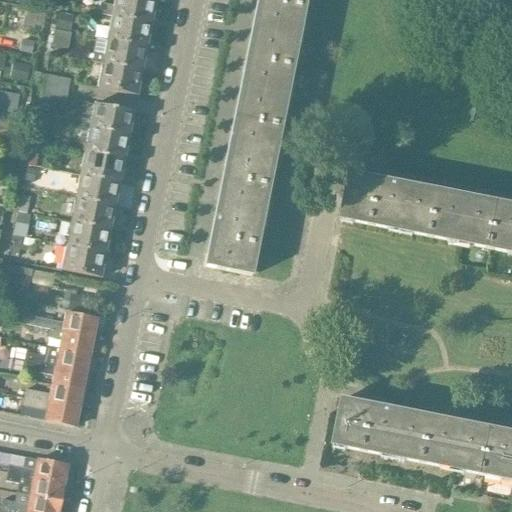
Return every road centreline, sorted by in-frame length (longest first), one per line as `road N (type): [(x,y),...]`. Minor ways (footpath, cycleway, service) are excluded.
road 1 (residential): [(385,511),(102,453)]
road 2 (residential): [(136,278),(187,0)]
road 3 (residential): [(325,202),(304,309),(136,278)]
road 4 (residential): [(102,453),(136,278)]
